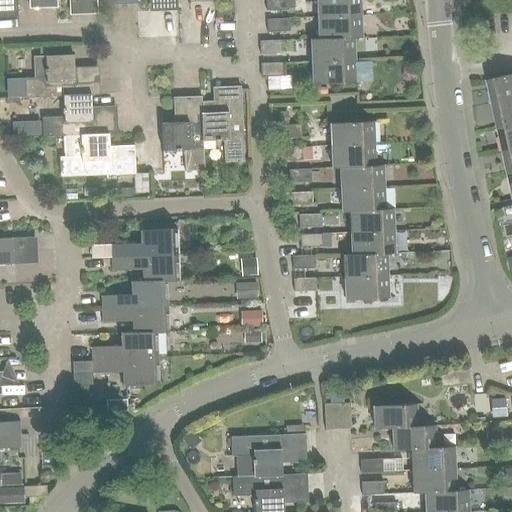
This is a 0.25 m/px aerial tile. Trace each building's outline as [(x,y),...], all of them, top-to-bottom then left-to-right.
[(1,0),(2,18),(17,17),(16,0),(1,0)] [(41,0),(42,9),(57,8),(56,0),(41,0)] [(81,0),(82,15),(97,14),(96,0),(81,0)] [(161,0),(162,12),(177,11),(176,0),(161,0)] [(265,0),(266,11),(288,11),(288,8),(287,0),(265,0)] [(317,0),(318,18),(362,16),(361,0),(317,0)] [(318,18),(319,39),(319,40),(355,38),(355,39),(363,39),(362,16),(318,18)] [(266,20),(267,33),(289,32),(289,19),(266,20)] [(319,40),(319,39),(311,39),(312,62),(355,60),(355,39),(355,38),(319,40)] [(281,41),(267,41),(259,42),(260,55),(282,54),(281,41)] [(40,56),(58,55),(58,47),(39,47),(40,56)] [(73,55),(45,56),(33,57),(34,78),(24,79),(25,98),(62,97),(62,96),(91,95),(91,96),(100,95),(99,80),(74,81),(73,55)] [(355,60),(312,62),(313,84),(356,83),(355,60)] [(261,77),(267,77),(283,76),(282,63),(260,64),(261,77)] [(80,65),(81,77),(99,75),(98,64),(80,65)] [(511,75),(487,81),(493,105),(511,100),(511,75)] [(226,101),(201,102),(202,114),(201,114),(203,154),(203,141),(223,141),(224,162),(244,161),(240,87),(225,87),(226,101)] [(328,95),(328,87),(317,87),(317,96),(328,95)] [(62,96),(62,97),(63,117),(42,118),(42,138),(64,137),(80,136),(108,135),(117,135),(117,120),(92,121),(91,96),(91,95),(62,96)] [(187,122),(161,123),(162,151),(184,150),(184,172),(204,171),(203,154),(201,114),(202,114),(201,102),(201,97),(186,98),(187,122)] [(511,100),(493,105),(498,129),(511,125),(511,100)] [(278,112),(278,124),(288,124),(288,112),(278,112)] [(40,122),(31,122),(31,136),(40,136),(40,122)] [(331,124),(331,146),(373,144),(372,122),(331,124)] [(279,126),(279,139),(301,138),(301,125),(279,126)] [(511,125),(498,129),(504,153),(511,151),(511,125)] [(60,177),(135,174),(134,159),(109,160),(108,135),(80,136),(64,137),(65,157),(59,157),(60,177)] [(374,167),(374,166),(373,144),(331,146),(332,169),(341,169),(340,168),(374,167)] [(302,147),(279,148),(280,162),(302,160),(302,147)] [(340,168),(341,169),(341,190),(383,188),(382,166),(374,166),(374,167),(340,168)] [(289,170),(289,183),(311,183),(311,170),(289,170)] [(383,188),(341,190),(342,213),(350,212),(384,210),(384,209),(383,188)] [(135,199),(135,191),(120,191),(121,199),(135,199)] [(290,193),(290,206),(312,205),(312,193),(290,193)] [(350,212),(351,233),(393,232),(392,209),(384,209),(384,210),(350,212)] [(299,215),(299,216),(299,228),(321,228),(320,214),(299,215)] [(111,258),(178,255),(177,229),(140,231),(140,244),(110,245),(111,258)] [(386,254),(386,255),(394,254),(393,232),(351,233),(352,255),(352,256),(386,254)] [(299,235),(300,248),(322,247),(321,234),(299,235)] [(0,252),(12,252),(12,238),(0,238),(0,252)] [(12,252),(0,252),(0,265),(13,265),(12,252)] [(344,255),(345,278),(386,276),(386,255),(386,254),(352,256),(352,255),(344,255)] [(178,255),(111,258),(112,271),(142,270),(143,281),(143,282),(167,281),(167,282),(179,282),(178,255)] [(293,257),(293,270),(315,269),(314,256),(293,257)] [(256,259),(240,260),(242,277),(257,275),(256,259)] [(386,276),(345,278),(346,300),(387,299),(386,276)] [(293,279),(294,292),(315,291),(315,279),(293,279)] [(168,307),(167,282),(167,281),(143,282),(143,281),(130,282),(130,295),(101,296),(101,310),(168,307)] [(256,282),(235,283),(235,299),(257,299),(256,282)] [(168,307),(101,310),(102,323),(132,322),(133,333),(157,332),(157,333),(169,333),(168,307)] [(241,327),(261,327),(261,311),(240,312),(241,327)] [(260,331),(243,331),(244,344),(261,343),(260,331)] [(133,333),(120,333),(121,346),(91,348),(91,361),(158,358),(157,333),(157,332),(133,333)] [(158,358),(91,361),(92,374),(122,373),(122,386),(159,384),(158,358)] [(86,380),(85,360),(76,361),(77,380),(86,380)] [(329,390),(330,404),(337,404),(343,404),(342,389),(329,390)] [(490,400),(492,418),(507,417),(505,399),(490,400)] [(127,411),(127,408),(127,400),(106,401),(107,412),(127,411)] [(343,404),(337,404),(338,430),(351,429),(350,403),(343,404)] [(330,404),(324,405),(325,430),(338,430),(337,404),(330,404)] [(374,429),(392,429),(392,428),(417,426),(416,404),(373,406),(374,429)] [(0,436),(20,435),(20,422),(0,422),(0,436)] [(393,451),(411,450),(411,449),(436,448),(435,425),(417,426),(392,428),(392,429),(393,451)] [(486,441),(501,441),(500,427),(485,428),(486,441)] [(201,441),(191,431),(181,439),(191,450),(201,441)] [(282,476),(282,475),(281,450),(306,449),(305,434),(230,437),(231,457),(236,457),(237,477),(253,476),(253,477),(282,476)] [(20,435),(0,436),(0,449),(21,448),(20,435)] [(411,449),(411,450),(412,471),(455,469),(454,447),(436,448),(411,449)] [(360,460),(361,473),(383,473),(382,461),(382,459),(360,460)] [(412,494),(424,493),(456,491),(455,469),(412,471),(412,494)] [(254,496),(254,511),(282,511),(283,503),(308,502),(307,474),(282,475),(282,476),(253,477),(253,476),(237,477),(232,477),(233,497),(254,496)] [(166,485),(155,475),(147,484),(159,494),(166,485)] [(361,496),(374,495),(384,495),(383,482),(361,483),(361,496)] [(45,486),(23,487),(24,497),(46,497),(45,486)] [(0,504),(24,504),(23,488),(0,488),(0,504)] [(424,493),(425,511),(468,511),(467,490),(456,491),(424,493)] [(396,511),(396,503),(374,504),(373,511),(396,511)]
